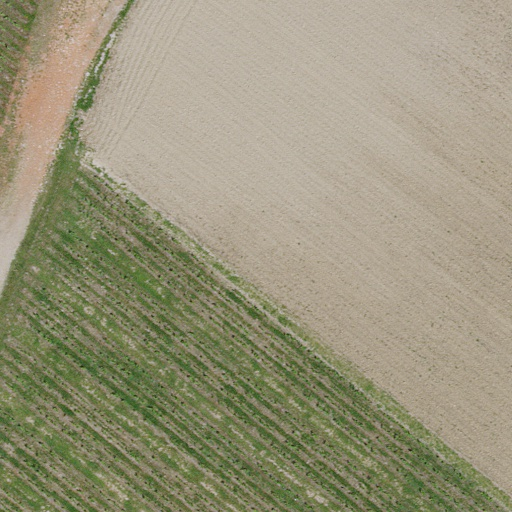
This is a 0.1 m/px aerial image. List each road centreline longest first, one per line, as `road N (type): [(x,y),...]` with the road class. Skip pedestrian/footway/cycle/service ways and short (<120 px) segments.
road 1 (track): [(0,255),(52,113),(77,0)]
road 2 (track): [(52,113),(119,0)]
